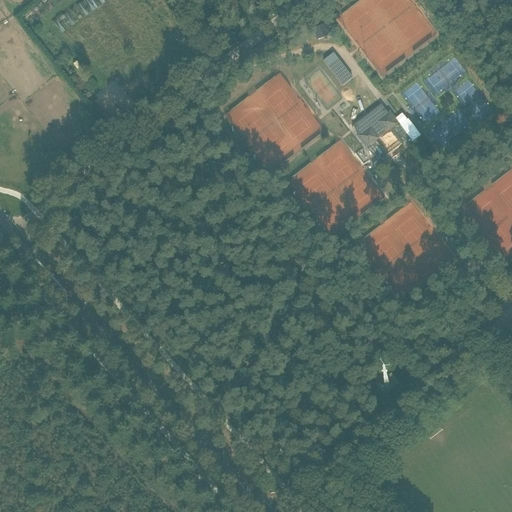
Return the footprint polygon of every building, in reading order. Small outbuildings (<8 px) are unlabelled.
[(507,0),(484,0),(492,12),(507,0)] [(333,54),(324,61),(342,85),(351,79),(352,78),(333,54)] [(370,113),(352,127),(357,133),(358,135),(357,136),(367,150),(368,149),(376,143),(386,156),(401,145),(391,132),(399,125),(393,117),(389,112),(387,113),(381,105),(378,107),(370,113)] [(511,170),(507,174),(506,174),(494,183),(494,186),(500,185),(504,189),(504,192),(500,195),(500,201),(504,198),(505,203),(505,204),(507,216),(511,215),(511,170)] [(387,377),(393,385),(397,382),(391,374),(387,377)]
